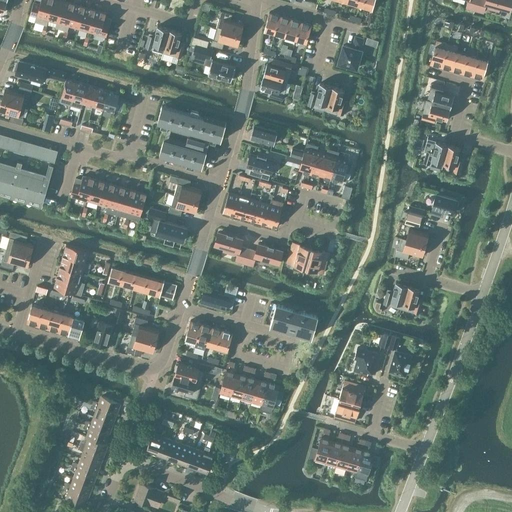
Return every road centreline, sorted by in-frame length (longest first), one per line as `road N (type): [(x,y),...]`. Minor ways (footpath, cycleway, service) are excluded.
road 1 (residential): [(16,333),(149,370),(161,363),(180,305)]
road 2 (residential): [(423,450),(482,295)]
road 3 (residential): [(77,145),(220,182)]
road 4 (residential): [(436,74),(468,83),(454,135),(511,152)]
